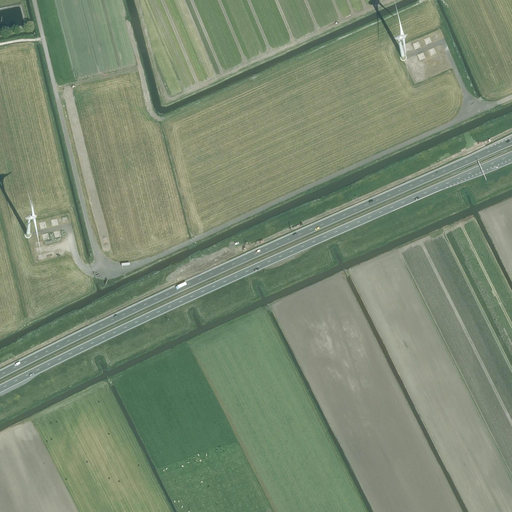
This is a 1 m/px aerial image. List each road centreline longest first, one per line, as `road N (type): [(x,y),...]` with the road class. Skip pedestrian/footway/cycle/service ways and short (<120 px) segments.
road 1 (trunk): [(0,388),(511,155)]
road 2 (trunk): [(511,141),(0,374)]
road 3 (track): [(39,233),(68,226),(85,268),(121,269),(511,96)]
road 4 (track): [(103,263),(34,0)]
